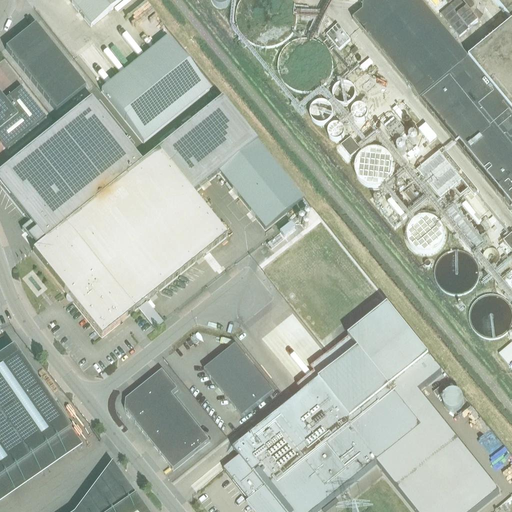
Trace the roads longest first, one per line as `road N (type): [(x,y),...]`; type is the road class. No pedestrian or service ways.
road 1 (unclassified): [(89,404),(208,306),(236,301)]
road 2 (unclassified): [(0,270),(24,325),(89,404)]
road 3 (unclassified): [(89,404),(178,511)]
